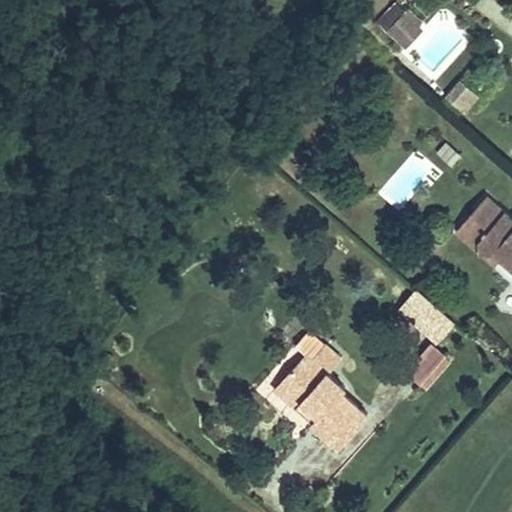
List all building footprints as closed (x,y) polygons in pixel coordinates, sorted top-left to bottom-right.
[(399,55),(419,35),(402,17),(382,37),(399,55)] [(477,100),(460,82),(448,93),(465,111),(477,100)] [(465,159),(446,143),(437,154),(455,170),(465,159)] [(511,223),(482,199),(464,221),(482,236),(477,242),(478,254),(491,253),(498,260),(511,270),(511,223)] [(482,236),(464,221),(453,234),(478,254),(477,242),(482,236)] [(493,266),(498,260),(491,253),(478,254),(493,266)] [(436,309),(417,292),(401,311),(420,327),(436,309)] [(455,325),(436,309),(420,327),(439,344),(455,325)] [(312,426),(339,449),(369,415),(343,392),(346,388),(329,373),(342,358),(310,330),(297,345),(308,354),(276,389),(298,409),(308,408),(319,418),(314,423),(312,426)] [(407,376),(421,388),(447,358),(434,346),(407,376)] [(298,409),(314,423),(319,418),(308,408),(298,409)]
